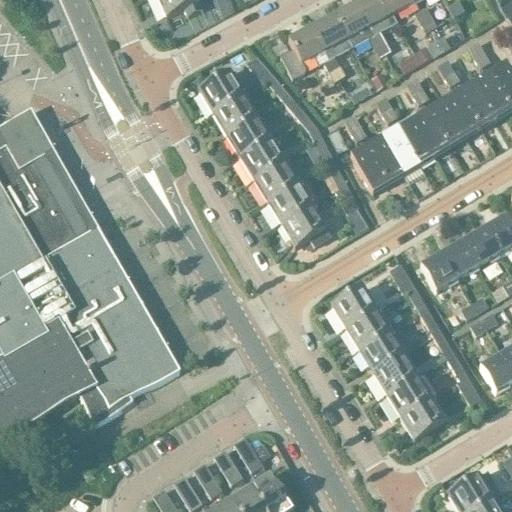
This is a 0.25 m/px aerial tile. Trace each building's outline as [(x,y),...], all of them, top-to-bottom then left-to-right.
[(186,22),(200,15),(193,0),(154,0),(164,23),(183,15),(186,22)] [(391,20),(380,0),(371,0),(356,9),(373,41),(379,38),(396,29),(391,20)] [(380,0),(391,20),(414,8),(410,0),(380,0)] [(451,24),(464,18),(458,7),(446,13),(451,24)] [(368,44),(373,41),(356,9),(333,21),(346,45),(351,53),(368,44)] [(424,25),(429,22),(424,14),(413,19),(419,30),(425,27),(424,25)] [(323,57),(346,45),(333,21),(310,33),(323,57)] [(424,39),(435,33),(429,22),(424,25),(425,27),(419,30),(424,39)] [(462,43),(455,29),(446,34),(453,47),(462,43)] [(301,69),(323,57),(310,33),(287,46),(292,56),(279,63),(291,86),(303,79),(304,76),(301,69)] [(378,50),(383,47),(379,38),(373,41),(368,44),(374,55),(379,52),(378,50)] [(442,41),(425,52),(431,62),(449,53),(442,41)] [(378,63),(389,58),(383,47),(378,50),(379,52),(374,55),(378,63)] [(477,61),(482,58),(477,49),(467,55),(473,66),(478,63),(477,61)] [(413,59),(419,69),(431,62),(425,52),(413,59)] [(478,75),(489,69),(482,58),(477,61),(478,63),(473,66),(478,75)] [(404,78),(418,70),(411,59),(397,67),(404,78)] [(261,90),(265,88),(272,83),(255,63),(244,70),(261,90)] [(332,74),(337,71),(333,63),(322,69),(328,80),(333,77),(332,74)] [(446,79),(451,76),(446,67),(436,74),(442,85),(447,81),(446,79)] [(511,117),(511,116),(511,83),(504,70),(488,79),(511,117)] [(333,88),(343,82),(337,71),(332,74),(333,77),(328,80),(333,88)] [(447,93),(458,87),(451,76),(446,79),(447,81),(442,85),(447,93)] [(495,126),(511,117),(488,79),(473,89),(495,126)] [(211,121),(242,102),(228,80),(197,98),(211,121)] [(370,87),(375,95),(387,88),(383,80),(370,87)] [(282,108),(290,103),(272,83),(265,88),(282,108)] [(415,98),(420,95),(415,86),(405,92),(411,103),(416,100),(415,98)] [(480,136),(495,126),(473,89),(457,98),(480,136)] [(417,112),(427,106),(420,95),(415,98),(416,100),(411,103),(417,112)] [(355,97),(348,101),(353,108),(360,104),(355,97)] [(464,145),(480,136),(457,98),(442,107),(464,145)] [(339,115),(350,109),(345,101),(334,107),(339,115)] [(225,143),(255,124),(242,102),(211,121),(225,143)] [(299,128),(307,123),(290,103),(282,108),(299,128)] [(384,116),(389,113),(384,104),(374,110),(380,121),(386,118),(384,116)] [(449,154),(464,145),(442,107),(426,116),(449,154)] [(386,130),(396,124),(389,113),(384,116),(386,118),(380,121),(386,130)] [(55,162),(52,157),(29,116),(0,132),(0,447),(77,403),(94,432),(120,417),(118,412),(178,377),(88,220),(69,231),(42,184),(55,162)] [(433,163),(449,154),(426,116),(411,125),(433,163)] [(321,144),(316,133),(307,123),(299,128),(307,138),(313,149),(321,144)] [(353,135),(359,132),(353,123),(343,129),(350,140),(355,137),(353,135)] [(238,165),(269,146),(255,124),(225,143),(238,165)] [(418,173),(433,163),(411,125),(395,135),(418,173)] [(355,149),(365,142),(359,132),(353,135),(355,137),(350,140),(355,149)] [(337,159),(346,154),(337,135),(327,139),(337,159)] [(402,182),(418,173),(395,135),(380,144),(402,182)] [(325,172),(333,168),(321,144),(313,149),(325,172)] [(387,191),(402,182),(380,144),(364,153),(387,191)] [(252,187),(283,168),(269,146),(238,165),(252,187)] [(371,201),(387,191),(364,153),(349,163),(371,201)] [(266,209),(296,190),(283,168),(252,187),(266,209)] [(337,196),(345,191),(333,168),(325,172),(327,176),(321,179),(330,197),(336,194),(337,196)] [(280,231),(310,212),(296,190),(266,209),(280,231)] [(346,222),(357,215),(345,191),(337,196),(334,198),(346,222)] [(328,243),(324,235),(310,212),(280,231),(293,253),(308,244),(312,252),(328,243)] [(497,259),(511,250),(511,236),(503,221),(482,233),(497,259)] [(476,271),(497,259),(482,233),(461,246),(476,271)] [(455,284),(476,271),(461,246),(440,258),(455,284)] [(434,296),(455,284),(440,258),(419,271),(434,296)] [(403,299),(406,297),(413,292),(400,270),(389,276),(403,299)] [(507,301),(511,297),(511,284),(501,291),(507,301)] [(419,319),(426,315),(413,292),(406,297),(419,319)] [(345,334),(375,316),(361,293),(331,312),(345,334)] [(487,312),(485,310),(481,303),(470,309),(475,319),(487,312)] [(464,325),(475,319),(470,309),(459,316),(464,325)] [(432,341),(439,336),(426,315),(419,319),(432,341)] [(358,357),(388,338),(375,316),(345,334),(358,357)] [(485,335),(496,329),(491,319),(480,326),(485,335)] [(474,342),(485,335),(480,326),(469,332),(474,342)] [(445,363),(452,359),(439,336),(432,341),(445,363)] [(371,378),(401,360),(388,338),(358,357),(371,378)] [(511,380),(511,351),(498,359),(511,380)] [(458,386),(466,381),(452,359),(445,363),(458,386)] [(494,397),(511,385),(511,380),(498,359),(478,371),(494,397)] [(385,400),(415,382),(401,360),(371,378),(385,400)] [(469,410),(479,404),(466,381),(458,386),(459,386),(455,388),(469,410)] [(398,423),(428,404),(415,382),(385,400),(398,423)] [(412,445),(442,427),(428,404),(398,423),(412,445)] [(260,451),(252,456),(256,463),(259,468),(267,462),(260,451)] [(511,485),(511,460),(501,467),(511,485)] [(250,479),(261,472),(259,468),(256,463),(245,470),(250,479)] [(230,492),(240,485),(235,476),(224,483),(230,492)] [(258,511),(287,511),(268,482),(247,495),(258,511)] [(453,511),(476,511),(490,504),(476,482),(446,500),(453,511)] [(210,504),(221,497),(216,488),(205,496),(210,504)] [(258,511),(247,495),(227,508),(230,511),(258,511)] [(187,511),(197,511),(201,510),(195,502),(185,508),(187,511)]
